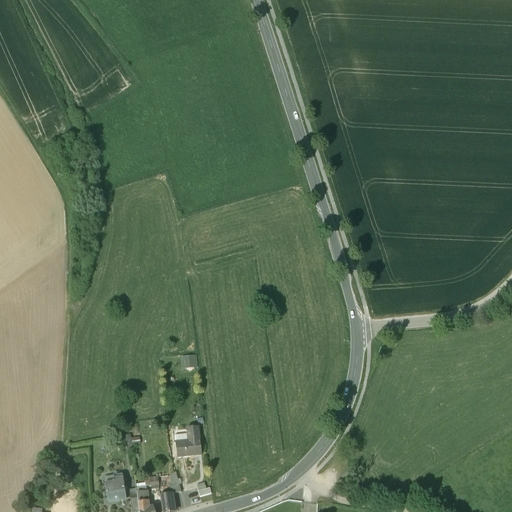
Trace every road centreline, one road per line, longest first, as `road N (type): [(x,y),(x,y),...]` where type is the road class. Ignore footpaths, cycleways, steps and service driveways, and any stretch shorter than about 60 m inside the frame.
road 1 (secondary): [(356,332),(256,0)]
road 2 (secondary): [(213,511),(294,477),(331,436),(351,387),(356,332)]
road 3 (tertiary): [(368,330),(476,312),(511,282)]
road 4 (track): [(65,308),(83,297),(97,257),(97,166)]
road 5 (track): [(301,471),(334,497),(414,511)]
